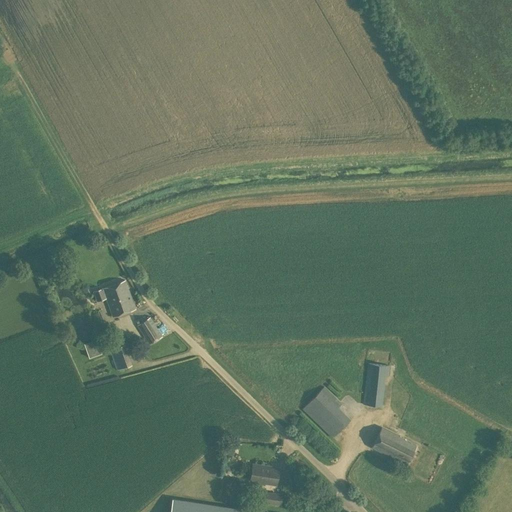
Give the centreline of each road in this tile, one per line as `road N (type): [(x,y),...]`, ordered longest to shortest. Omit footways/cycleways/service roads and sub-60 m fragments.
road 1 (unclassified): [(361,511),(146,300),(128,268)]
road 2 (track): [(128,268),(18,76)]
